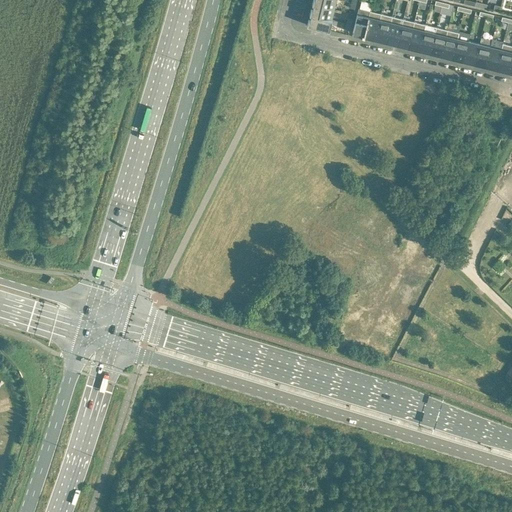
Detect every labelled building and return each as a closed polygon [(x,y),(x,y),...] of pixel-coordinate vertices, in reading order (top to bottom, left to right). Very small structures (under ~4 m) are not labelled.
[(335,0),(312,0),(312,4),(314,4),(334,9),(335,0)] [(334,9),(314,4),(313,9),(311,8),(309,14),(311,15),(332,20),(332,19),(331,19),(334,9)] [(357,14),(352,33),(363,36),(368,17),(369,11),(359,8),(358,8),(357,14)] [(363,36),(374,38),(381,13),(369,11),(368,17),(363,36)] [(374,38),(386,41),(392,16),(381,13),(374,38)] [(332,20),(311,15),(310,19),(308,19),(307,25),(329,30),(332,20)] [(392,16),(386,41),(397,44),(403,19),(392,16)] [(397,44),(408,46),(414,22),(403,19),(397,44)] [(414,22),(408,46),(419,49),(425,24),(414,22)] [(425,24),(419,49),(430,52),(436,27),(425,24)] [(430,52),(441,55),(447,30),(436,27),(430,52)] [(441,55),(452,57),(457,38),(459,33),(447,30),(441,55)] [(452,57),(463,60),(468,41),(457,38),(452,57)] [(463,60),(475,63),(479,44),(468,41),(463,60)] [(501,49),(497,68),(508,71),(511,54),(511,45),(502,43),(501,49)] [(486,65),(490,46),(479,44),(475,63),(486,65)] [(486,65),(497,68),(501,49),(490,46),(486,65)]
